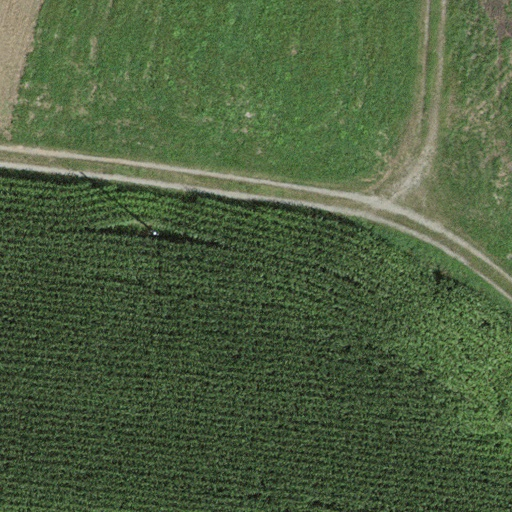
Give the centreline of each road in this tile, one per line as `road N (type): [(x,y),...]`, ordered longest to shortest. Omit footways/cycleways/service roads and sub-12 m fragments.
road 1 (track): [(382,199),(0,144)]
road 2 (track): [(438,0),(439,46),(382,199)]
road 3 (track): [(511,291),(453,241),(382,199)]
